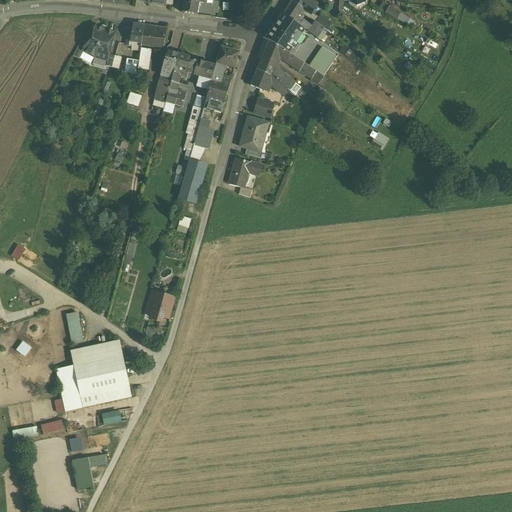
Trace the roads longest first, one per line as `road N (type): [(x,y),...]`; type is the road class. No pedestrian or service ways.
road 1 (residential): [(256,34),(158,367)]
road 2 (residential): [(0,12),(65,6),(256,34)]
road 3 (track): [(462,0),(447,57),(389,158)]
road 4 (track): [(158,367),(86,511)]
